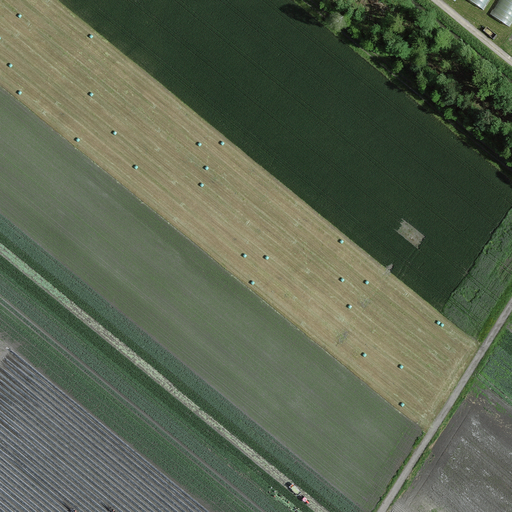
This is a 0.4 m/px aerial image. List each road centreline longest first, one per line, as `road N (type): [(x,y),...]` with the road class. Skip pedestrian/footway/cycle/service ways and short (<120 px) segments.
road 1 (track): [(511,170),(298,0)]
road 2 (track): [(391,511),(511,321)]
